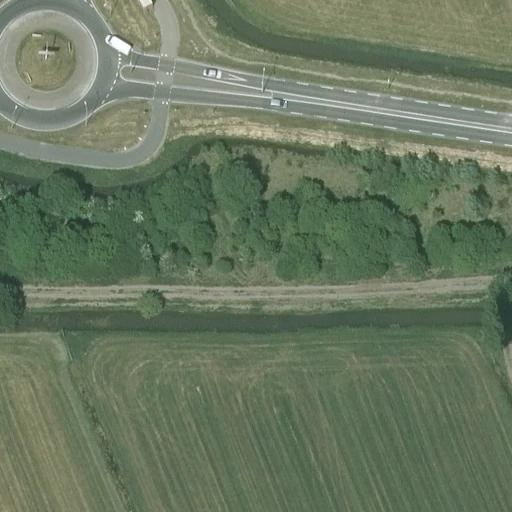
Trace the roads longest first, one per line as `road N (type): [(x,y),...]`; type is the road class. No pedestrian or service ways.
road 1 (track): [(257,298),(0,303)]
road 2 (unclassified): [(0,143),(131,160),(154,135),(160,94)]
road 3 (primary): [(511,130),(334,104)]
road 4 (primary): [(160,94),(334,104)]
road 5 (primary): [(334,104),(166,65)]
road 6 (primary): [(0,100),(21,117),(58,121),(100,87)]
